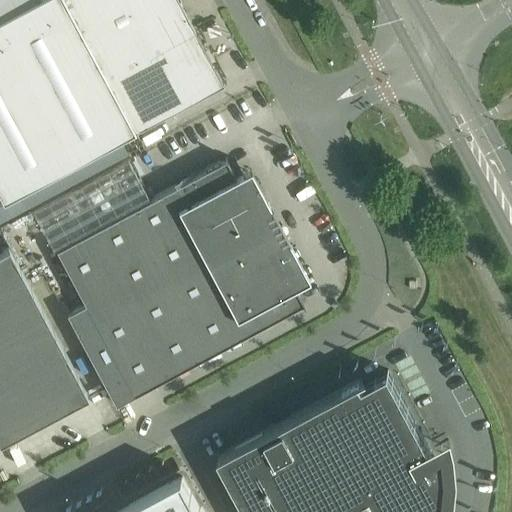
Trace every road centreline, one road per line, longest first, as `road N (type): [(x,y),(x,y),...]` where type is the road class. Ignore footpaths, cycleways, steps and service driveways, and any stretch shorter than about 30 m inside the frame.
road 1 (unclassified): [(303,121),(370,247),(371,287),(359,312),(339,332),(0,511)]
road 2 (secondary): [(511,213),(425,53)]
road 3 (unclassified): [(303,121),(425,53)]
road 4 (unclassified): [(238,0),(303,121)]
